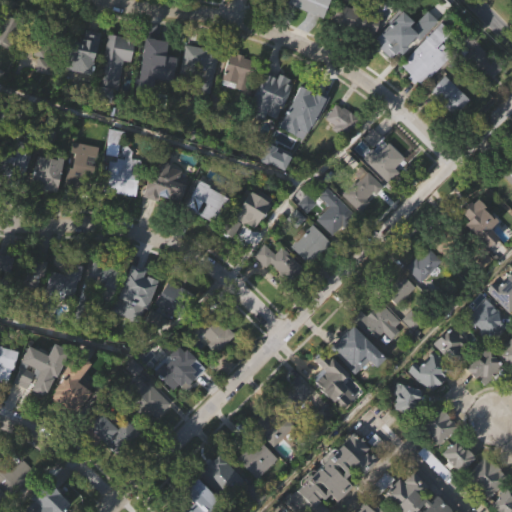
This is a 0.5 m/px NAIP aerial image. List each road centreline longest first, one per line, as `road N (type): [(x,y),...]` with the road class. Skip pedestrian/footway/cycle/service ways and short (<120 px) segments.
road 1 (residential): [(111,511),(511,100)]
road 2 (residential): [(106,0),(236,19),(327,56),(373,86),(449,165)]
road 3 (residential): [(0,223),(128,233),(183,250),(285,330)]
road 4 (residential): [(0,412),(120,504)]
